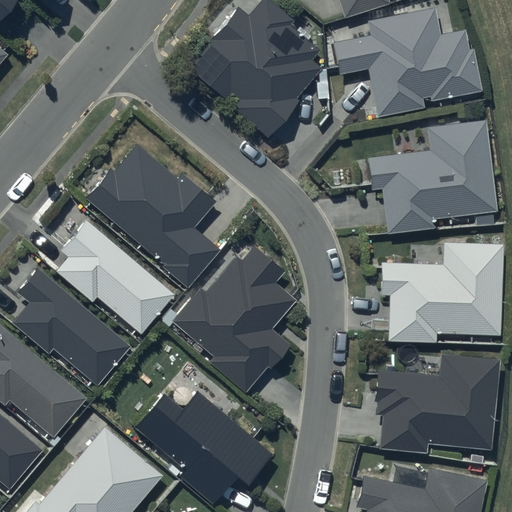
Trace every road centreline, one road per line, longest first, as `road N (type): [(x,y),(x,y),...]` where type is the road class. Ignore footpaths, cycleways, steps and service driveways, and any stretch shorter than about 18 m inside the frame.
road 1 (residential): [(110,46),(275,188),(313,239),(327,321),(324,391),(302,511)]
road 2 (residential): [(0,176),(110,46)]
